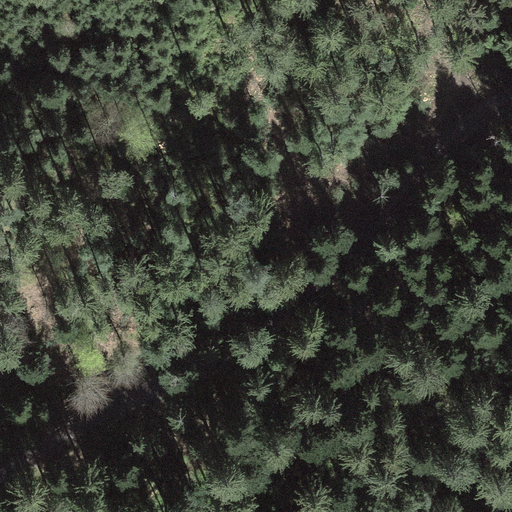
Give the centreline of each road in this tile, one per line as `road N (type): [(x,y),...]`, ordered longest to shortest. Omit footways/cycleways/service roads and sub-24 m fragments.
road 1 (track): [(0,463),(168,377),(290,302),(468,126)]
road 2 (track): [(412,511),(511,432)]
